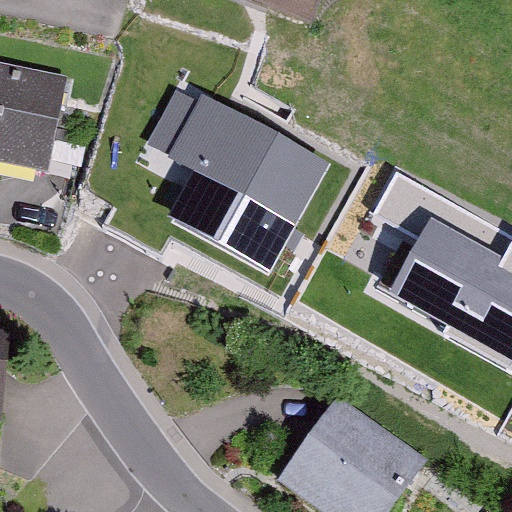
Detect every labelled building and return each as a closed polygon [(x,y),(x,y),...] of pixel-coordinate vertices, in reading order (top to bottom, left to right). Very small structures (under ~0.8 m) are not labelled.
[(345,0),(205,0),(306,36),(317,5),(341,13),(345,0)] [(68,87),(0,75),(0,171),(52,180),(68,87)] [(182,231),(268,275),(320,174),(199,111),(170,168),(205,186),(182,231)] [(431,237),(393,300),(511,370),(511,245),(497,237),(479,266),(431,237)] [(388,511),(421,466),(339,407),(286,481),(326,509),(332,501),(340,507),(346,511),(388,511)]
